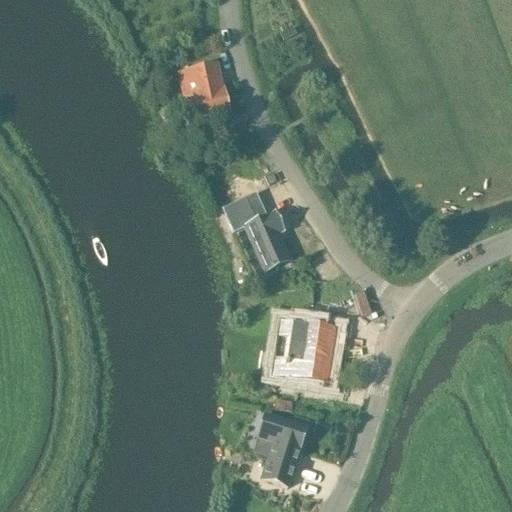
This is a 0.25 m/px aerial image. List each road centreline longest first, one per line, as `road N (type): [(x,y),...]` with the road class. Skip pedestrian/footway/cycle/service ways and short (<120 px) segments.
road 1 (unclassified): [(409,311),(355,272),(267,137),(240,69),(230,0)]
road 2 (tertiary): [(332,511),(409,311)]
road 3 (tertiary): [(409,311),(439,282),(511,241)]
